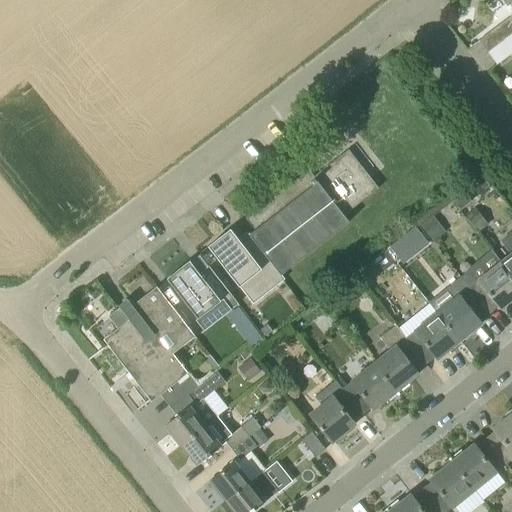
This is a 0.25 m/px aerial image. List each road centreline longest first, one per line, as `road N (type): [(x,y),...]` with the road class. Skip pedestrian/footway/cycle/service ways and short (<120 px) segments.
road 1 (residential): [(13,315),(408,1)]
road 2 (residential): [(177,511),(13,315)]
road 3 (residential): [(318,511),(511,363)]
road 4 (residential): [(511,122),(408,1)]
